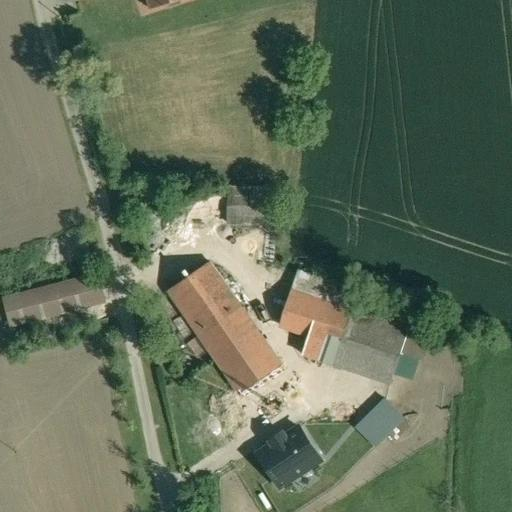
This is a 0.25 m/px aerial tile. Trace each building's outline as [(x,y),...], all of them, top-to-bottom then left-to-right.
[(147,0),(151,9),(179,0),(147,0)] [(278,189),(229,188),(228,223),(277,224),(278,189)] [(281,363),(211,262),(169,291),(238,390),(281,363)] [(99,273),(5,297),(14,328),(107,303),(99,273)] [(408,328),(291,291),(280,325),(309,334),(303,355),(391,383),(408,328)] [(401,373),(418,375),(420,358),(404,355),(401,373)] [(238,390),(214,406),(236,439),(303,395),(281,363),(238,390)] [(405,419),(385,399),(357,426),(377,446),(405,419)] [(299,426),(257,452),(279,488),(322,462),(299,426)]
